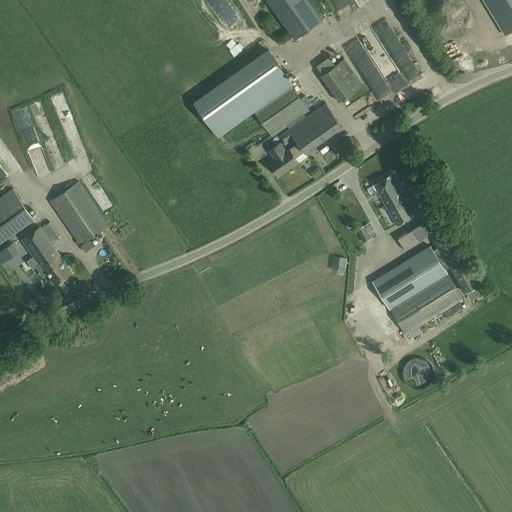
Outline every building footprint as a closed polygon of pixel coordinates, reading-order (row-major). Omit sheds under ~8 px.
[(308,0),(267,0),(295,38),(322,19),(308,0)] [(511,30),(511,0),(484,0),(505,34),(511,30)] [(341,49),(357,41),(354,34),(338,42),(341,49)] [(305,152),(342,126),(325,103),(305,117),(303,113),(309,110),(289,82),(290,81),(269,50),(194,102),(216,133),(252,108),(272,136),(286,125),(289,129),(280,135),(285,142),(294,136),(298,143),(290,149),(288,147),(285,150),(280,143),(269,150),(274,158),(269,162),(279,176),(298,162),(295,157),(304,151),(305,152)] [(373,67),(384,61),(382,57),(371,62),(373,67)] [(374,94),(415,67),(411,60),(369,86),(374,94)] [(340,61),(321,75),(339,101),(359,87),(340,61)] [(21,138),(34,173),(49,168),(35,132),(21,138)] [(338,146),(343,151),(354,143),(349,137),(338,146)] [(373,185),(377,190),(373,192),(377,198),(380,196),(396,225),(414,215),(391,175),(373,185)] [(86,184),(98,200),(105,195),(93,178),(86,184)] [(79,181),(51,200),(81,245),(109,226),(79,181)] [(419,183),(408,189),(432,228),(442,222),(419,183)] [(0,242),(35,218),(14,188),(0,198),(0,242)] [(115,230),(123,225),(112,207),(103,212),(115,230)] [(427,235),(420,224),(397,238),(404,249),(427,235)] [(55,284),(63,279),(71,273),(60,257),(61,256),(40,226),(22,239),(34,257),(39,264),(36,266),(43,275),(47,272),(55,284)] [(363,241),(370,238),(363,226),(357,229),(363,241)] [(10,259),(19,252),(13,243),(3,250),(10,259)] [(406,334),(462,298),(446,272),(447,272),(444,268),(452,264),(440,245),(433,250),(430,245),(373,281),(389,308),(390,308),(406,334)] [(329,257),(328,255),(263,285),(269,299),(306,282),(305,280),(344,262),(340,252),(329,257)] [(326,294),(343,286),(336,272),(320,281),(326,294)] [(281,314),(314,298),(309,287),(275,303),(281,314)] [(352,287),(315,303),(321,317),(358,301),(352,287)] [(290,337),(307,329),(304,324),(318,316),(314,308),(283,324),(290,337)] [(353,316),(310,338),(315,349),(358,327),(353,316)]
